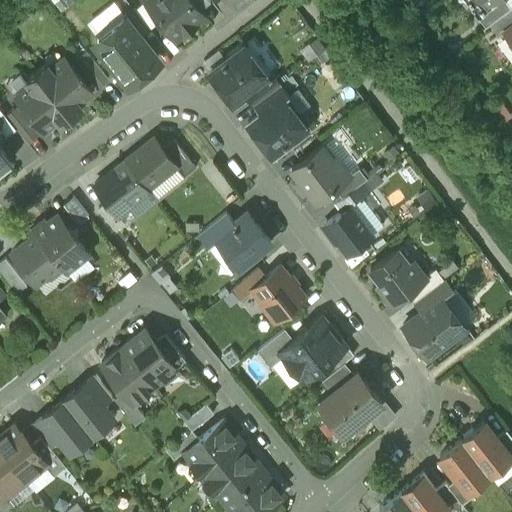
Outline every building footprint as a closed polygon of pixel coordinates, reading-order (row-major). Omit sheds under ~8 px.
[(192,0),(151,0),(147,4),(172,35),(202,11),(199,8),(192,0)] [(192,0),(199,8),(209,0),(192,0)] [(485,27),(488,24),(510,7),(504,0),(500,0),(478,17),(485,27)] [(504,31),(504,30),(511,23),(511,5),(510,7),(488,24),(497,36),(504,31)] [(134,6),(124,14),(140,34),(149,26),(134,6)] [(98,35),(97,44),(125,79),(133,72),(140,73),(148,67),(148,60),(156,54),(140,34),(124,14),(98,35)] [(244,43),(209,70),(233,101),(244,93),(268,75),(267,74),(244,43)] [(85,49),(75,58),(97,86),(108,77),(85,49)] [(47,62),(36,71),(70,113),(81,105),(78,101),(92,91),(63,55),(50,65),(47,62)] [(268,75),(244,93),(252,102),(280,81),(272,70),(267,74),(268,75)] [(28,83),(15,93),(43,129),(57,118),(60,122),(70,113),(36,71),(26,79),(28,83)] [(280,81),(252,102),(259,112),(282,94),(284,96),(288,92),(280,81)] [(282,94),(259,112),(247,121),(272,152),(307,126),(284,96),(282,94)] [(16,105),(5,114),(28,142),(38,134),(16,105)] [(0,138),(15,127),(0,108),(0,138)] [(126,158),(147,185),(175,163),(176,162),(162,145),(154,135),(126,158)] [(162,145),(176,162),(175,163),(183,174),(196,164),(173,136),(162,145)] [(321,145),(291,168),(315,200),(334,186),(349,174),(348,173),(335,155),(331,158),(321,145)] [(0,168),(3,166),(3,167),(11,160),(0,146),(0,168)] [(106,200),(118,214),(150,188),(147,185),(126,158),(94,184),(106,200)] [(349,174),(334,186),(341,195),(361,180),(366,176),(358,165),(348,173),(349,174)] [(361,180),(341,195),(336,198),(343,208),(350,203),(368,189),(361,180)] [(76,219),(82,219),(88,214),(73,195),(63,203),(76,219)] [(118,214),(106,200),(98,207),(115,229),(124,221),(118,214)] [(372,232),(350,203),(343,208),(325,222),(347,251),(372,232)] [(225,210),(197,232),(208,245),(217,238),(215,236),(234,221),(225,210)] [(234,221),(215,236),(217,238),(239,265),(270,240),(247,211),(234,221)] [(32,227),(35,231),(62,265),(66,269),(87,252),(76,238),(77,228),(67,227),(56,213),(41,225),(38,222),(32,227)] [(35,231),(12,250),(36,281),(45,274),(50,275),(62,265),(35,231)] [(414,263),(407,262),(397,248),(370,268),(379,281),(378,289),(381,289),(391,303),(406,291),(425,277),(424,276),(414,263)] [(5,256),(0,260),(0,269),(17,290),(26,283),(5,256)] [(251,287),(252,289),(275,318),(304,295),(279,264),(265,275),(251,287)] [(232,288),(240,298),(252,289),(251,287),(265,275),(258,266),(232,288)] [(435,267),(424,276),(425,277),(406,291),(414,300),(443,278),(435,267)] [(443,278),(414,300),(421,310),(440,295),(442,297),(452,289),(443,278)] [(440,295),(421,310),(402,324),(427,357),(465,328),(442,297),(440,295)] [(293,338),(278,349),(282,355),(302,379),(328,358),(346,344),(322,314),(310,323),(297,333),(297,334),(293,338)] [(122,343),(154,382),(175,365),(155,340),(144,326),(122,343)] [(257,348),(270,365),(282,355),(278,349),(293,338),(284,327),(257,348)] [(155,340),(175,365),(185,357),(165,332),(155,340)] [(124,390),(132,400),(133,399),(154,382),(122,343),(101,361),(124,390)] [(353,353),(346,344),(328,358),(336,367),(344,361),(353,353)] [(353,372),(344,361),(336,367),(321,379),(330,391),(353,372)] [(356,370),(353,372),(330,391),(319,400),(344,431),(381,401),(356,370)] [(95,373),(86,380),(103,402),(112,395),(95,373)] [(85,380),(63,397),(91,432),(113,415),(103,402),(86,380),(85,380)] [(145,414),(133,399),(132,400),(124,390),(114,397),(134,422),(145,414)] [(42,415),(59,437),(69,450),(91,432),(63,397),(41,415),(42,415)] [(191,429),(213,412),(205,402),(183,420),(191,429)] [(42,435),(50,445),(59,437),(42,415),(33,423),(42,435)] [(202,477),(243,444),(223,419),(199,439),(184,450),(191,459),(189,461),(202,477)] [(461,438),(486,469),(508,452),(509,452),(497,437),(484,420),(461,438)] [(0,433),(0,446),(24,478),(44,462),(45,461),(31,444),(28,440),(30,439),(21,429),(19,430),(13,423),(0,433)] [(199,439),(191,429),(166,449),(173,459),(184,450),(199,439)] [(497,437),(509,452),(508,452),(511,457),(511,437),(506,429),(497,437)] [(31,444),(45,461),(44,462),(52,473),(64,463),(50,445),(42,435),(31,444)] [(439,455),(457,477),(464,486),(486,469),(461,438),(439,455)] [(229,511),(260,511),(283,494),(243,444),(202,477),(216,494),(218,492),(230,507),(228,509),(229,511)] [(0,488),(4,494),(5,493),(24,478),(0,446),(0,488)] [(400,490),(417,511),(437,511),(447,504),(435,488),(423,472),(400,490)] [(457,477),(447,484),(462,503),(472,496),(464,486),(457,477)] [(445,481),(435,488),(447,504),(453,511),(464,511),(467,510),(462,503),(447,484),(445,481)] [(4,494),(0,488),(0,510),(1,511),(3,511),(14,504),(5,493),(4,494)] [(382,511),(417,511),(400,490),(378,507),(382,511)]
